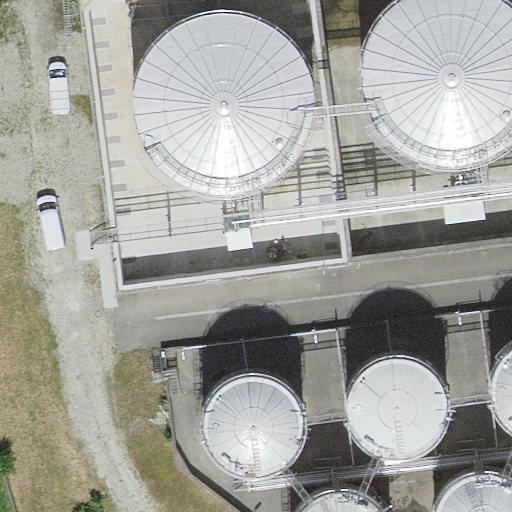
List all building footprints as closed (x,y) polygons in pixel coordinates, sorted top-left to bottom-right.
[(369,100),(387,131),(416,152),(443,159),(474,157),(501,145),(511,134),(511,10),(500,0),(402,0),(382,20),(370,41),(364,74),(369,100)] [(491,405),(502,423),(511,429),(511,343),(508,345),(496,357),(490,370),(487,390),(491,405)] [(348,420),(359,439),(376,451),(392,456),(410,454),(426,447),(438,437),(449,412),(448,390),(439,373),(424,359),(395,352),(368,361),(356,373),(349,385),(346,405),(348,420)] [(205,444),(216,464),(235,477),(252,482),(271,480),(289,473),(301,461),(313,435),(311,411),(303,393),(286,378),(255,371),(226,380),(213,393),(206,406),(202,427),(205,444)] [(511,511),(511,471),(482,464),(455,473),(442,485),(435,498),(432,511),(511,511)] [(389,511),(385,503),(370,489),(341,482),(315,491),(302,503),(297,511),(389,511)]
